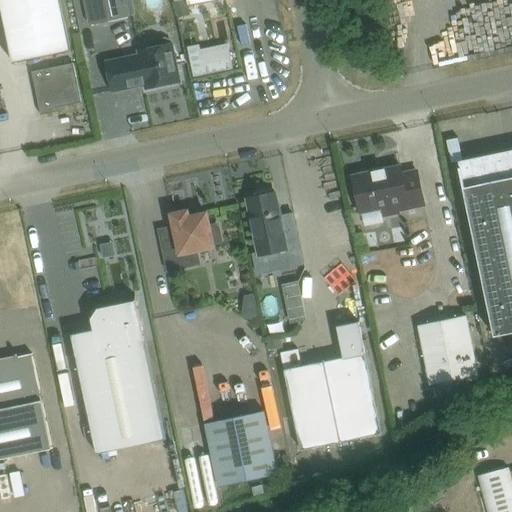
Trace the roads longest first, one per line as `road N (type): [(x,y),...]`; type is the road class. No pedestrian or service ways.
road 1 (unclassified): [(0,188),(325,120)]
road 2 (unclassified): [(325,120),(511,80)]
road 3 (unclassified): [(300,0),(325,120)]
